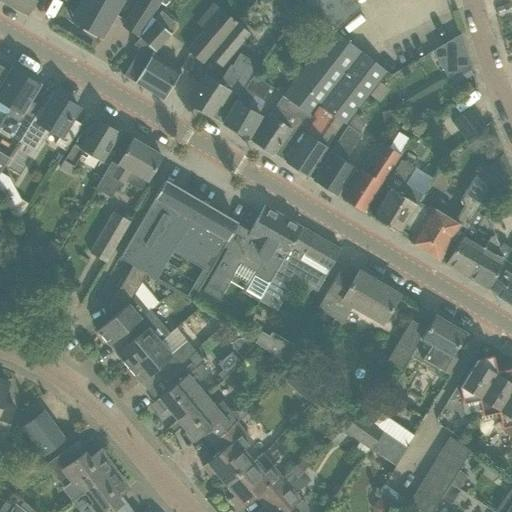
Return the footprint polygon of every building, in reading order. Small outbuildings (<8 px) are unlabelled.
[(0,0),(27,15),(35,0),(0,0)] [(73,0),(78,2),(71,14),(80,20),(77,24),(83,27),(82,30),(95,37),(96,35),(99,36),(119,0),(73,0)] [(137,0),(121,27),(137,36),(158,2),(165,6),(170,0),(137,0)] [(334,30),(359,7),(354,0),(307,0),(304,2),(328,29),(329,30),(321,41),(323,43),(282,96),(270,114),(269,113),(262,124),(250,140),(269,153),(347,40),(334,30)] [(309,29),(321,41),(329,30),(328,29),(304,7),(296,17),(296,18),(293,22),(305,34),(309,29)] [(140,47),(124,75),(163,98),(180,70),(151,52),(175,25),(160,11),(153,19),(154,21),(148,29),(134,44),(140,47)] [(201,61),(234,22),(221,11),(205,30),(188,49),(201,61)] [(227,32),(208,54),(221,64),(240,43),(227,32)] [(469,64),(460,33),(431,50),(447,77),(450,75),(466,66),(469,64)] [(347,40),(269,153),(272,155),(273,152),(285,160),(319,107),(332,115),(346,124),(374,87),(386,71),(347,40)] [(205,74),(188,102),(210,117),(219,104),(223,107),(232,93),(237,96),(256,64),(238,53),(231,66),(228,64),(222,74),(217,82),(210,78),(205,74)] [(0,84),(8,71),(0,65),(0,84)] [(0,129),(19,140),(40,106),(30,101),(40,84),(11,66),(8,71),(0,84),(0,101),(11,108),(7,114),(6,113),(0,123),(0,129)] [(466,66),(450,75),(455,84),(471,74),(466,66)] [(235,102),(233,106),(222,123),(247,137),(259,117),(246,109),(253,95),(262,100),(271,86),(253,75),(244,89),(244,90),(236,103),(235,102)] [(40,106),(19,140),(35,150),(48,128),(59,135),(54,143),(65,150),(80,124),(71,118),(78,107),(54,92),(44,109),(40,106)] [(285,160),(284,161),(306,176),(326,146),(316,140),(332,115),(319,107),(285,160)] [(469,107),(451,122),(466,140),(484,126),(469,107)] [(332,154),(314,181),(334,194),(352,165),(344,160),(358,138),(360,134),(358,133),(365,121),(354,114),(347,125),(344,128),(329,152),(332,154)] [(64,160),(59,168),(68,174),(73,166),(80,154),(84,157),(87,153),(100,161),(119,130),(110,125),(110,126),(95,117),(85,133),(81,130),(70,148),(63,160),(64,160)] [(342,199),(361,211),(396,156),(402,147),(408,138),(398,132),(389,147),(386,146),(382,143),(364,171),(361,169),(342,199)] [(113,160),(96,189),(110,197),(120,180),(123,182),(130,170),(147,180),(161,155),(132,138),(122,156),(118,162),(113,160)] [(388,190),(372,216),(397,232),(414,206),(416,202),(421,194),(404,183),(414,168),(412,167),(401,160),(384,187),(388,190)] [(0,191),(12,185),(8,178),(0,172),(0,191)] [(464,230),(475,212),(484,195),(490,185),(474,175),(460,199),(464,202),(452,222),(444,217),(429,208),(428,209),(416,202),(414,206),(397,232),(398,232),(402,226),(413,234),(409,241),(424,250),(439,259),(443,252),(449,256),(453,248),(448,244),(459,225),(464,230)] [(499,184),(508,199),(511,197),(511,180),(510,176),(499,184)] [(236,223),(163,181),(118,257),(131,265),(146,273),(175,290),(175,291),(191,300),(212,264),(222,246),(230,232),(236,223)] [(19,199),(7,205),(15,222),(17,219),(27,203),(19,199)] [(226,249),(202,290),(203,291),(204,289),(218,297),(239,262),(254,271),(244,288),(260,297),(261,295),(275,269),(283,256),(288,248),(300,226),(264,205),(260,212),(254,222),(249,231),(236,223),(230,232),(222,246),(226,249)] [(90,255),(104,262),(128,220),(114,212),(90,255)] [(453,248),(449,256),(445,263),(466,275),(489,238),(476,229),(483,216),(475,212),(464,230),(455,249),(453,248)] [(489,238),(466,275),(487,288),(503,261),(511,248),(502,243),(498,249),(493,237),(495,235),(487,218),(486,219),(485,215),(483,216),(476,229),(489,238)] [(275,269),(261,295),(273,302),(292,270),(313,283),(317,276),(319,277),(322,279),(327,270),(330,266),(340,249),(300,226),(288,248),(283,256),(275,269)] [(511,305),(511,265),(503,261),(487,288),(498,294),(497,296),(511,305)] [(131,265),(107,305),(108,306),(115,314),(96,330),(109,345),(121,334),(140,318),(149,310),(135,293),(146,273),(131,265)] [(335,276),(313,314),(337,328),(334,333),(355,345),(342,367),(372,385),(370,389),(377,393),(393,365),(386,361),(373,353),(376,336),(376,334),(376,332),(376,330),(376,329),(375,327),(373,326),(372,325),(371,324),(348,310),(354,300),(384,317),(395,298),(358,277),(353,286),(335,276)] [(164,286),(161,289),(162,294),(166,295),(169,292),(168,288),(164,286)] [(175,291),(175,290),(165,299),(170,305),(180,296),(175,291)] [(115,353),(128,368),(160,341),(151,330),(160,322),(149,310),(140,318),(121,334),(128,343),(115,353)] [(392,312),(388,320),(402,328),(406,320),(392,312)] [(465,332),(434,315),(426,328),(410,357),(422,364),(422,367),(430,372),(438,368),(449,375),(458,359),(452,355),(465,332)] [(410,357),(426,328),(410,319),(386,361),(393,365),(400,369),(407,355),(410,357)] [(269,337),(262,348),(272,355),(282,339),(271,333),(269,337)] [(160,341),(128,368),(140,382),(156,368),(164,377),(186,358),(195,350),(186,340),(171,354),(160,341)] [(166,407),(176,419),(205,395),(195,384),(208,372),(200,364),(204,361),(195,350),(186,358),(164,377),(162,379),(165,377),(172,385),(155,400),(163,410),(166,407)] [(476,411),(481,409),(478,399),(496,371),(492,355),(477,359),(476,359),(465,376),(458,387),(457,386),(449,400),(461,398),(462,403),(465,413),(476,411)] [(324,369),(319,356),(303,362),(308,376),(324,369)] [(498,411),(511,388),(511,369),(511,367),(496,371),(478,399),(481,409),(481,411),(476,412),(478,421),(499,417),(498,414),(498,411)] [(0,436),(3,437),(7,426),(14,407),(1,403),(8,384),(0,381),(0,436)] [(509,436),(511,435),(511,388),(498,411),(498,414),(499,417),(501,427),(502,432),(509,436)] [(203,434),(210,443),(236,421),(248,411),(239,401),(228,411),(220,402),(215,407),(205,395),(176,419),(186,430),(182,433),(191,443),(203,434)] [(43,455),(64,439),(42,410),(21,426),(43,455)] [(344,431),(369,448),(380,431),(355,414),(344,431)] [(245,450),(254,441),(236,421),(210,443),(218,452),(202,466),(210,476),(215,472),(224,484),(253,460),(245,450)] [(380,431),(369,448),(394,464),(405,447),(380,431)] [(442,448),(463,461),(470,450),(449,437),(442,448)] [(76,479),(84,490),(113,469),(99,450),(91,455),(79,439),(47,463),(60,480),(67,475),(72,482),(76,479)] [(476,441),(472,447),(478,450),(484,442),(481,440),(476,441)] [(442,448),(435,459),(456,472),(458,470),(463,461),(442,448)] [(254,495),(262,505),(289,484),(303,472),(297,465),(284,478),(273,464),(263,452),(253,460),(224,484),(234,495),(229,499),(238,509),(254,495)] [(435,459),(428,469),(449,483),(456,472),(435,459)] [(127,488),(113,469),(84,490),(93,501),(89,504),(94,511),(93,511),(130,511),(132,510),(120,494),(127,488)] [(428,469),(421,480),(443,494),(449,484),(449,483),(428,469)] [(449,483),(449,484),(458,489),(466,475),(458,470),(456,472),(449,483)] [(303,472),(262,505),(268,511),(307,511),(308,507),(290,485),(303,472)] [(421,480),(414,491),(436,505),(440,498),(443,494),(421,480)] [(443,494),(440,498),(450,504),(458,490),(458,489),(449,484),(443,494)] [(423,511),(430,511),(436,505),(414,491),(407,502),(423,511)] [(0,511),(8,511),(14,504),(7,498),(0,509),(0,511)] [(26,511),(15,502),(14,504),(8,511),(26,511)]
